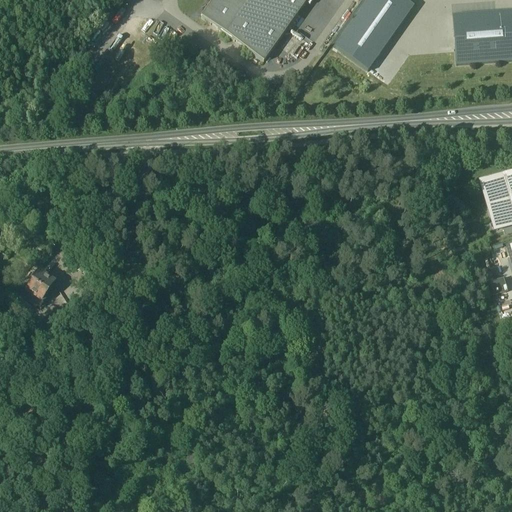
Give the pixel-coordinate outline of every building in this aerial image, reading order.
[(215,0),(201,20),(263,64),(308,0),(215,0)] [(368,0),(334,49),(368,73),(414,8),(402,0),(368,0)] [(511,12),(452,16),(455,66),(511,62),(511,12)] [(511,173),(480,183),(495,231),(511,226),(511,173)] [(511,229),(503,232),(505,238),(511,235),(511,229)] [(39,275),(27,293),(23,298),(37,308),(53,285),(39,275)] [(493,297),(507,293),(503,279),(489,283),(493,297)] [(62,322),(55,312),(40,322),(47,332),(62,322)]
